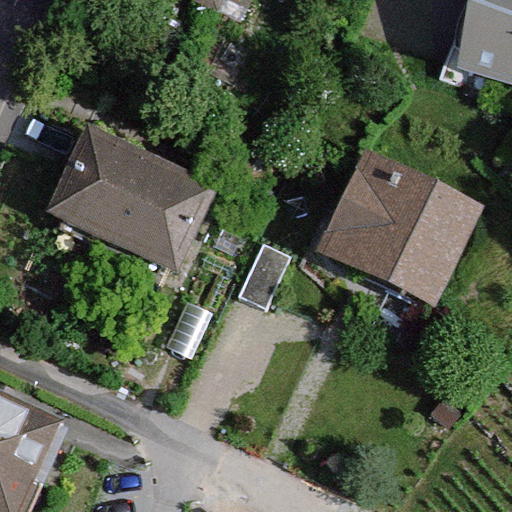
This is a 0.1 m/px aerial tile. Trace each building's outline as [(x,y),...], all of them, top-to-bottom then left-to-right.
[(194,0),(220,11),(225,0),(194,0)] [(511,0),(468,0),(459,67),(511,84),(511,0)] [(47,211),(180,272),(219,185),(88,124),(47,211)] [(316,251),(438,308),(486,208),(366,149),(316,251)] [(0,407),(0,511),(18,511),(53,430),(0,407)]
